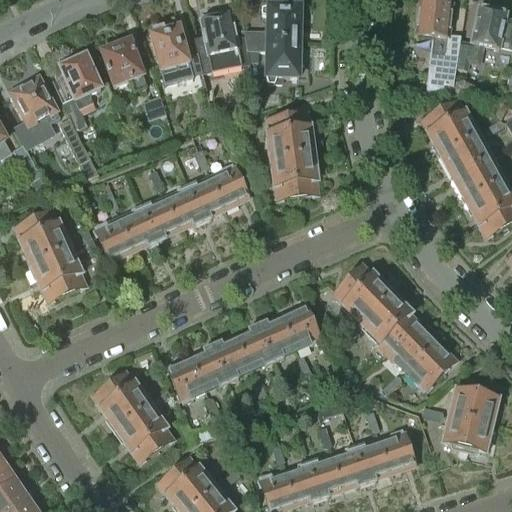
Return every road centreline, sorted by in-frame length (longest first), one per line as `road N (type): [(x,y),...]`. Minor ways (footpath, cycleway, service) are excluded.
road 1 (residential): [(19,385),(392,213)]
road 2 (residential): [(392,213),(372,173),(358,92),(358,0)]
road 3 (residential): [(511,349),(392,213)]
road 4 (residential): [(100,511),(19,385)]
